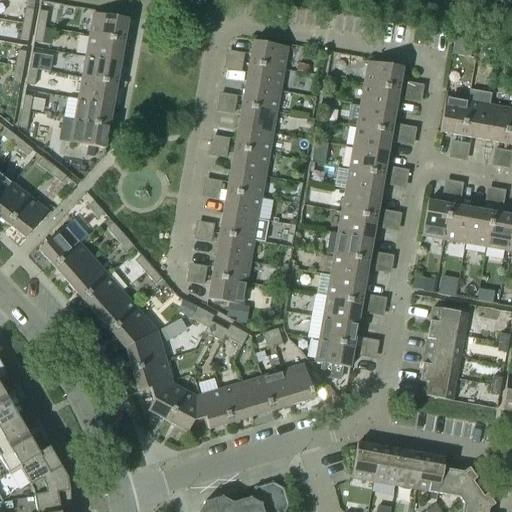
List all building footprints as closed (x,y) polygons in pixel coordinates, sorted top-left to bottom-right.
[(30,27),(33,11),(24,10),(22,25),(30,27)] [(44,29),(47,14),(39,12),(36,28),(44,29)] [(123,43),(127,21),(92,15),(88,37),(123,43)] [(27,42),(30,27),(22,25),(19,41),(27,42)] [(41,45),(44,29),(36,28),(33,43),(41,45)] [(119,65),(123,43),(88,37),(85,59),(119,65)] [(283,71),(287,49),(252,43),(248,65),(283,71)] [(22,69),(25,54),(17,52),(14,68),(22,69)] [(242,64),(243,56),(229,54),(225,57),(224,61),(242,64)] [(36,72),(39,56),(31,55),(28,70),(36,72)] [(115,86),(119,65),(85,59),(81,79),(115,86)] [(240,72),(242,64),(224,61),(224,65),(227,70),(240,72)] [(398,91),(402,69),(367,63),(363,85),(398,91)] [(279,93),(283,71),(248,65),(244,87),(279,93)] [(19,85),(22,69),(14,68),(11,83),(19,85)] [(33,87),(36,72),(28,70),(25,86),(33,87)] [(112,107),(115,86),(81,79),(77,101),(112,107)] [(394,113),(398,91),(363,85),(359,106),(394,113)] [(422,92),(419,87),(405,85),(404,93),(421,96),(422,92)] [(275,114),(279,93),(244,87),(241,108),(275,114)] [(421,100),(421,96),(404,93),(403,100),(417,103),(421,100)] [(234,107),(236,99),(222,96),(218,99),(217,104),(234,107)] [(29,114),(31,98),(23,97),(21,112),(29,114)] [(461,138),(467,103),(445,99),(439,134),(461,138)] [(108,129),(112,107),(77,101),(73,122),(108,129)] [(482,141),(488,107),(467,103),(461,138),(482,141)] [(233,114),(234,107),(217,104),(216,108),(219,112),(233,114)] [(390,134),(394,113),(359,106),(356,128),(390,134)] [(503,145),(509,111),(488,107),(482,141),(503,145)] [(271,135),(275,114),(241,108),(237,129),(271,135)] [(511,146),(511,110),(509,111),(503,145),(511,146)] [(26,129),(29,114),(21,112),(18,128),(26,129)] [(104,150),(108,129),(73,122),(69,144),(104,150)] [(415,134),(412,130),(398,127),(397,135),(414,138),(415,134)] [(386,155),(390,134),(356,128),(352,149),(386,155)] [(268,156),(271,135),(237,129),(233,150),(268,156)] [(19,141),(7,131),(2,138),(14,148),(19,141)] [(413,142),(414,138),(397,135),(395,143),(409,146),(413,142)] [(227,149),(228,141),(214,139),(210,142),(209,146),(227,149)] [(31,151),(19,141),(14,148),(26,158),(31,151)] [(457,161),(460,144),(452,143),(450,156),(453,160),(457,161)] [(465,159),(468,145),(460,144),(457,161),(461,162),(465,159)] [(226,157),(227,149),(209,146),(209,150),(212,155),(226,157)] [(383,176),(386,155),(352,149),(348,170),(383,176)] [(264,178),(268,156),(233,150),(229,172),(264,178)] [(499,169),(502,151),(495,150),(492,164),(495,168),(499,169)] [(508,167),(510,153),(502,151),(499,169),(504,169),(508,167)] [(53,168),(40,158),(35,165),(48,175),(53,168)] [(65,178),(53,168),(48,175),(60,184),(65,178)] [(379,198),(383,176),(348,170),(344,192),(379,198)] [(407,177),(404,173),(390,170),(389,178),(406,181),(407,177)] [(260,199),(264,178),(229,172),(226,193),(260,199)] [(0,199),(11,185),(0,175),(0,199)] [(406,185),(406,181),(389,178),(388,185),(402,188),(406,185)] [(219,192),(221,184),(207,182),(203,185),(202,189),(219,192)] [(450,200),(453,183),(449,182),(445,185),(442,199),(450,200)] [(458,202),(460,188),(457,184),(453,183),(450,200),(458,202)] [(0,220),(7,226),(28,199),(11,185),(0,199),(0,220)] [(218,200),(219,192),(202,189),(201,194),(204,198),(218,200)] [(492,208),(496,190),(491,190),(487,193),(485,206),(492,208)] [(500,209),(503,195),(500,191),(496,190),(492,208),(500,209)] [(375,220),(379,198),(344,192),(340,213),(375,220)] [(256,221),(260,199),(226,193),(222,215),(256,221)] [(24,240),(46,213),(28,199),(7,226),(24,240)] [(103,215),(95,206),(93,203),(87,208),(97,220),(103,215)] [(443,241),(449,207),(427,203),(421,237),(443,241)] [(464,245),(470,210),(449,207),(443,241),(464,245)] [(485,249),(491,214),(470,210),(464,245),(485,249)] [(371,241),(375,220),(340,213),(337,235),(371,241)] [(400,220),(397,216),(383,213),(381,221),(399,224),(400,220)] [(506,252),(511,218),(511,217),(491,214),(485,249),(506,252)] [(253,242),(256,221),(222,215),(218,236),(253,242)] [(398,228),(399,224),(381,221),(380,229),(394,231),(398,228)] [(122,236),(111,224),(105,230),(116,242),(122,236)] [(212,235),(213,227),(199,225),(195,228),(194,232),(212,235)] [(52,269),(78,245),(64,229),(37,252),(52,269)] [(210,243),(212,235),(194,232),(194,236),(196,240),(210,243)] [(368,262),(371,241),(337,235),(333,256),(368,262)] [(132,248),(122,236),(116,242),(126,254),(132,248)] [(249,264),(253,242),(218,236),(214,257),(249,264)] [(78,245),(52,269),(66,285),(93,262),(78,245)] [(364,283),(368,262),(333,256),(329,277),(364,283)] [(392,262),(389,258),(375,256),(374,263),(391,266),(392,262)] [(151,268),(140,257),(134,262),(144,274),(151,268)] [(245,284),(249,264),(214,257),(211,278),(245,284)] [(81,301),(107,278),(93,262),(66,285),(81,301)] [(391,271),(391,266),(374,263),(373,271),(386,273),(391,271)] [(204,277),(206,270),(192,267),(188,270),(187,274),(204,277)] [(161,280),(151,268),(144,274),(155,286),(161,280)] [(203,285),(204,277),(187,274),(186,279),(189,283),(203,285)] [(360,305),(364,283),(329,277),(325,299),(360,305)] [(95,317),(121,294),(107,278),(81,301),(95,317)] [(241,307),(245,284),(211,278),(207,301),(241,307)] [(109,333),(136,310),(121,294),(95,317),(109,333)] [(385,305),(382,301),(368,298),(366,306),(384,309),(385,305)] [(356,326),(360,305),(325,299),(322,320),(356,326)] [(383,313),(384,309),(366,306),(365,314),(379,316),(383,313)] [(197,324),(204,313),(195,308),(189,319),(197,324)] [(463,338),(467,315),(432,309),(428,332),(463,338)] [(124,350),(156,333),(136,310),(109,333),(124,350)] [(209,323),(212,318),(204,313),(197,324),(206,329),(209,323)] [(353,348),(356,326),(322,320),(318,342),(353,348)] [(212,339),(218,328),(209,323),(206,329),(203,334),(212,339)] [(232,343),(238,331),(229,327),(226,332),(224,338),(232,343)] [(224,338),(226,332),(218,328),(212,339),(221,343),(224,338)] [(280,342),(277,330),(269,333),(273,344),(280,342)] [(241,347),(247,336),(238,331),(232,343),(241,347)] [(459,359),(463,338),(428,332),(424,353),(459,359)] [(164,362),(156,333),(124,350),(131,372),(164,362)] [(273,344),(269,333),(261,335),(265,346),(273,344)] [(507,345),(509,336),(499,335),(498,344),(507,345)] [(374,343),(361,340),(359,348),(376,351),(377,347),(374,343)] [(349,369),(353,348),(318,342),(314,363),(349,369)] [(506,354),(507,345),(498,344),(496,353),(506,354)] [(376,356),(376,351),(359,348),(358,356),(371,359),(376,356)] [(455,380),(459,359),(424,353),(420,374),(455,380)] [(171,383),(164,362),(131,372),(137,393),(149,390),(149,389),(171,383)] [(313,400),(303,366),(281,373),(291,407),(313,400)] [(291,407),(281,373),(260,379),(270,413),(291,407)] [(451,403),(455,380),(420,374),(416,396),(451,403)] [(511,413),(511,377),(506,376),(500,411),(511,413)] [(500,388),(501,379),(492,378),(490,386),(500,388)] [(270,413),(260,379),(240,385),(250,419),(270,413)] [(166,423),(183,392),(172,386),(171,383),(149,389),(149,390),(152,402),(147,412),(166,423)] [(250,419),(240,385),(219,391),(229,425),(250,419)] [(498,397),(500,388),(490,386),(489,395),(498,397)] [(229,425),(219,391),(198,398),(205,420),(204,420),(207,431),(229,425)] [(205,420),(198,398),(195,399),(183,392),(166,423),(186,434),(192,423),(204,420),(205,420)] [(0,428),(16,419),(5,400),(0,403),(0,428)] [(0,453),(27,438),(26,436),(16,419),(0,428),(0,453)] [(38,456),(37,455),(27,438),(0,453),(0,462),(7,475),(18,469),(18,468),(38,456)] [(372,484),(379,449),(356,445),(350,480),(372,484)] [(59,468),(48,449),(37,455),(38,456),(18,468),(18,469),(28,486),(59,468)] [(394,487),(400,452),(379,449),(372,484),(394,487)] [(415,491),(421,456),(400,452),(394,487),(415,491)] [(436,495),(441,470),(442,470),(444,460),(421,456),(415,491),(436,495)] [(68,492),(66,480),(59,468),(28,486),(32,492),(33,498),(68,492)] [(477,491),(471,483),(475,480),(468,470),(462,474),(442,470),(441,470),(436,495),(458,499),(460,502),(477,491)] [(286,511),(289,507),(283,489),(271,483),(254,488),(247,500),(233,504),(221,498),(203,503),(198,511),(286,511)] [(487,511),(487,510),(494,506),(486,495),(482,498),(477,491),(460,502),(463,506),(461,511),(487,511)] [(71,511),(68,492),(33,498),(35,511),(71,511)]
